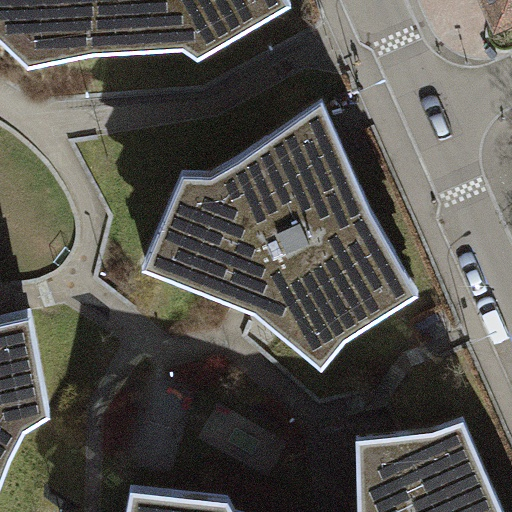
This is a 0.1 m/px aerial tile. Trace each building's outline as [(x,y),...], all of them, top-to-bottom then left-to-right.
[(284,0),(0,0),(0,30),(26,56),(185,42),(199,54),(284,0)] [(511,0),(486,0),(494,17),(511,9),(511,0)] [(361,205),(312,100),(204,172),(175,169),(140,259),(250,303),(312,356),(341,328),(407,287),(361,205)] [(0,474),(22,422),(46,408),(30,314),(0,319),(0,474)] [(506,511),(459,421),(436,429),(360,438),(361,511),(356,511),(235,511),(233,511),(225,497),(133,487),(127,511),(506,511)]
